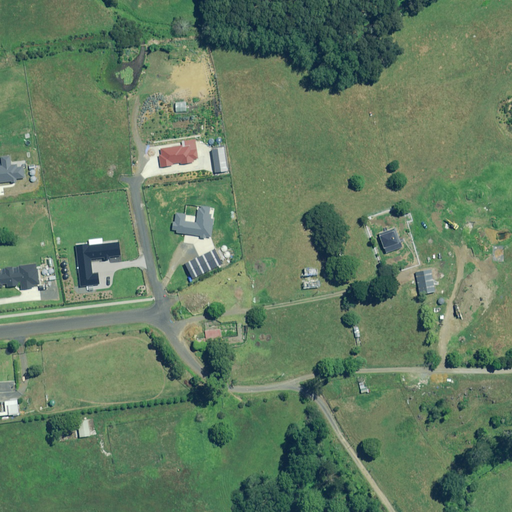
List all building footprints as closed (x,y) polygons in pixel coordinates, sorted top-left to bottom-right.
[(177,230),(176,232),(201,235),(201,237),(206,238),(206,236),(211,237),(214,220),(211,219),(211,214),(209,214),(210,207),(202,206),(202,209),(198,208),(196,222),(185,221),(186,214),(176,213),(175,222),(174,222),(173,229),(177,230)] [(386,253),(401,247),(394,228),(378,234),(383,249),(384,249),(386,253)] [(215,249),(185,263),(193,278),(223,264),(215,249)] [(0,273),(0,272),(0,286),(2,286),(2,284),(7,283),(8,287),(17,285),(17,282),(21,282),(21,289),(33,288),(33,285),(40,284),(38,270),(36,270),(36,264),(19,266),(19,272),(13,273),(12,267),(5,267),(6,274),(1,274),(0,273)] [(436,292),(431,270),(415,273),(419,295),(436,292)] [(220,338),(220,329),(205,331),(205,340),(220,338)] [(364,383),(358,384),(360,394),(367,392),(364,383)] [(17,405),(7,405),(7,416),(18,415),(17,405)] [(90,436),(87,420),(77,422),(79,438),(90,436)] [(59,442),(66,440),(66,437),(70,436),(69,430),(57,433),(59,442)]
